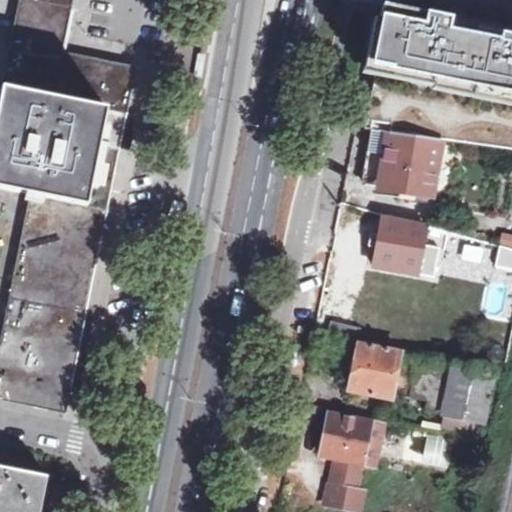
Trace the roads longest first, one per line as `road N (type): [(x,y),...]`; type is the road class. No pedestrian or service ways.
road 1 (residential): [(240,511),(315,137),(281,101)]
road 2 (primary): [(197,511),(281,101)]
road 3 (primary): [(221,152),(147,511)]
road 4 (residential): [(221,152),(164,180),(108,439)]
road 5 (primary): [(249,0),(221,152)]
